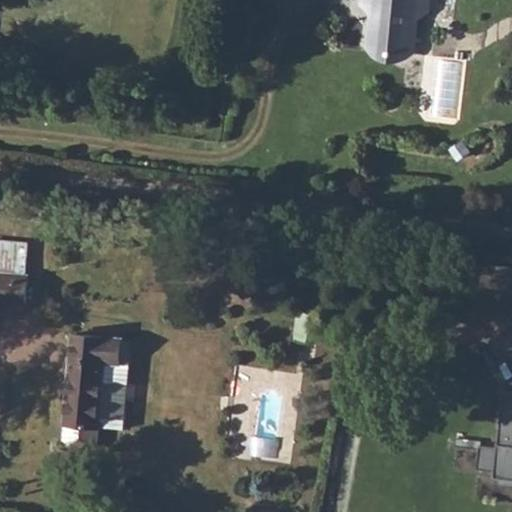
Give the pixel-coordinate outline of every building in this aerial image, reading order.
[(377,0),(376,13),(389,14),(388,24),(384,24),(381,58),(425,62),(429,17),(439,18),(440,0),(377,0)] [(39,274),(0,265),(0,295),(33,302),(39,274)] [(72,420),(103,424),(110,362),(125,364),(129,337),(82,331),(72,420)] [(110,362),(103,424),(118,425),(125,364),(110,362)] [(481,447),(478,471),(495,473),(494,480),(511,481),(511,397),(505,397),(502,427),(508,427),(507,438),(510,438),(509,446),(499,445),(498,449),(481,447)]
